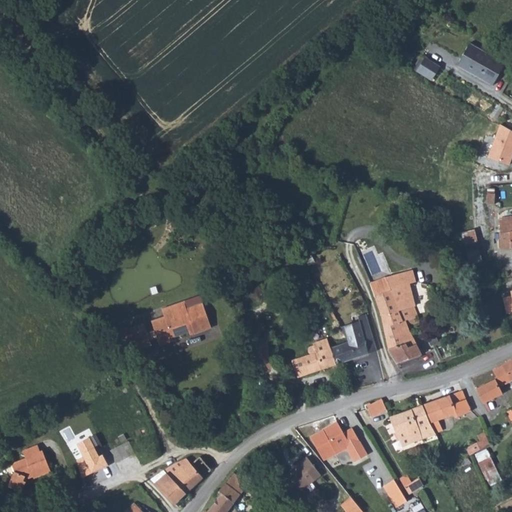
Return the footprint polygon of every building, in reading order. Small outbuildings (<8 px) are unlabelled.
[(511,54),(509,52),(505,57),(478,39),(462,58),(501,84),(511,69),(511,54)] [(437,74),(447,59),(430,50),(427,55),(422,52),(416,61),(437,74)] [(511,159),(511,129),(500,123),(487,158),(510,166),(511,159)] [(487,202),(494,202),(496,185),(488,184),(487,202)] [(511,218),(503,219),(503,232),(500,232),(503,249),(511,248),(511,218)] [(484,246),(472,248),(473,261),(486,261),(484,246)] [(376,257),(353,265),(359,275),(380,266),(376,257)] [(417,277),(391,284),(394,296),(421,290),(417,277)] [(405,318),(394,296),(391,284),(373,289),(391,349),(399,369),(425,361),(414,335),(411,328),(424,323),(421,312),(405,318)] [(511,290),(509,291),(510,296),(503,298),(507,314),(511,312),(511,290)] [(182,316),(167,321),(167,319),(153,324),(162,348),(176,344),(174,338),(182,336),(183,338),(195,333),(196,336),(214,329),(205,305),(188,311),(189,316),(185,317),(182,316)] [(373,354),(367,339),(358,316),(350,318),(352,326),(344,328),(351,341),(332,348),(337,364),(373,354)] [(424,323),(411,328),(414,335),(427,330),(424,323)] [(144,328),(129,333),(137,354),(152,348),(144,328)] [(255,333),(244,333),(245,340),(243,360),(261,361),(267,374),(274,370),(270,361),(268,362),(269,344),(262,344),(262,333),(255,333)] [(329,339),(312,344),(314,353),(294,359),(296,366),(299,375),(337,364),(332,348),(329,339)] [(511,365),(497,373),(501,381),(480,391),(488,406),(510,395),(507,391),(511,388),(511,365)] [(297,382),(288,384),(290,390),(298,388),(297,382)] [(464,392),(453,396),(457,404),(468,400),(464,392)] [(120,393),(83,408),(87,417),(111,406),(124,401),(120,393)] [(457,404),(453,396),(440,400),(448,419),(456,416),(457,419),(473,412),(468,400),(457,404)] [(381,399),(368,402),(373,416),(385,412),(381,399)] [(440,400),(424,405),(432,424),(437,437),(443,434),(438,423),(448,419),(440,400)] [(368,402),(355,404),(361,419),(373,416),(368,402)] [(424,405),(413,409),(421,428),(432,424),(424,405)] [(413,409),(388,418),(398,446),(409,444),(406,434),(415,431),(419,440),(425,438),(421,428),(413,409)] [(337,423),(306,436),(317,460),(358,443),(352,430),(342,434),(337,423)] [(482,438),(474,442),(477,447),(465,455),(468,461),(489,446),(484,431),(480,433),(482,438)] [(137,454),(131,442),(128,443),(133,455),(137,454)] [(128,443),(118,448),(123,460),(133,455),(128,443)] [(39,448),(25,454),(28,462),(14,468),(19,478),(13,491),(27,496),(30,488),(28,487),(29,479),(39,474),(41,478),(53,473),(45,455),(42,456),(39,448)] [(123,460),(118,448),(110,451),(115,463),(123,460)] [(207,455),(199,460),(195,455),(185,459),(204,478),(211,471),(208,466),(213,462),(207,455)] [(300,458),(289,467),(291,470),(274,484),(288,504),(295,498),(293,496),(315,477),(300,458)] [(204,478),(185,459),(172,464),(164,471),(186,493),(187,494),(204,478)] [(186,493),(164,471),(160,474),(164,479),(157,485),(174,505),(187,494),(186,493)] [(237,511),(239,511),(232,504),(238,496),(224,484),(217,493),(220,496),(209,511),(237,511)] [(392,511),(403,506),(394,491),(390,484),(380,491),(392,511)] [(165,511),(144,487),(136,496),(139,501),(132,507),(136,511),(165,511)] [(410,488),(403,492),(399,487),(394,491),(403,506),(414,499),(416,497),(410,488)] [(354,511),(343,497),(333,505),(337,511),(354,511)] [(298,511),(303,508),(295,498),(288,504),(293,511),(298,511)]
